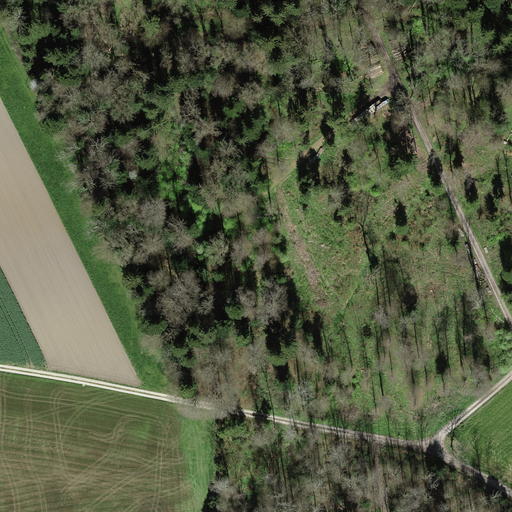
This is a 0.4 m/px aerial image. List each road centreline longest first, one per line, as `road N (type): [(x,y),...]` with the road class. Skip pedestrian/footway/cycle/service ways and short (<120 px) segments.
road 1 (track): [(0,367),(429,448)]
road 2 (track): [(356,0),(511,324)]
